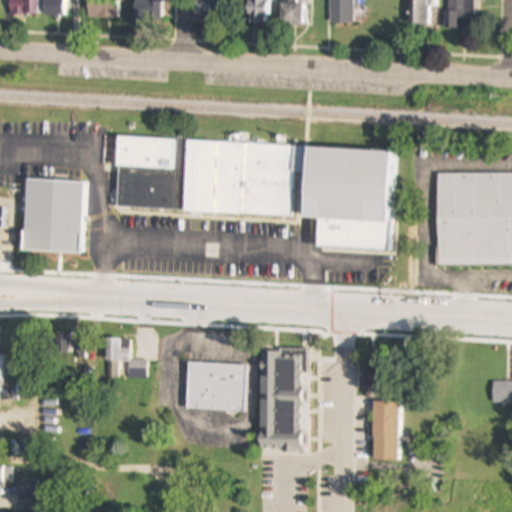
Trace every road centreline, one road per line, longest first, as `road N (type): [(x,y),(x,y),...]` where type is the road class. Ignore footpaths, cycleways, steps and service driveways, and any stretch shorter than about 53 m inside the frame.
road 1 (primary): [(0,290),(511,320)]
road 2 (residential): [(511,80),(0,52)]
road 3 (residential): [(342,511),(344,312)]
